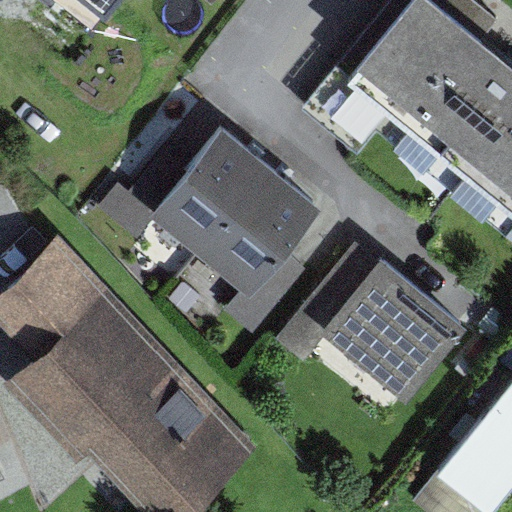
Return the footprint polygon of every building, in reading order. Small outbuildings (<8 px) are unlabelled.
[(53,0),(63,8),(69,0),(92,0),(121,21),(137,0),(53,0)] [(400,0),(318,103),(373,147),(403,109),(511,195),(511,48),(496,35),(510,17),(489,0),(400,0)] [(234,126),(167,215),(259,284),(271,293),(302,253),(339,204),(234,126)] [(286,339),(316,362),(340,331),(425,397),(483,323),(367,234),(286,339)] [(316,263),(302,253),(271,293),(259,284),(240,308),(267,328),(316,263)] [(115,282),(14,382),(93,462),(105,450),(166,511),(198,511),(272,439),(115,282)] [(511,396),(453,470),(505,511),(511,504),(511,396)] [(0,485),(18,475),(0,444),(0,485)] [(440,465),(420,490),(446,511),(479,511),(487,503),(440,465)]
